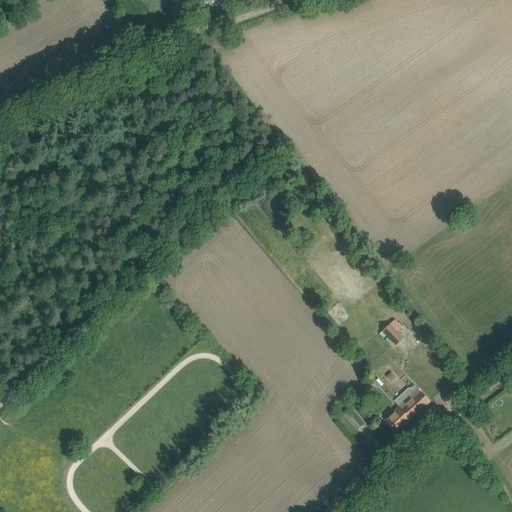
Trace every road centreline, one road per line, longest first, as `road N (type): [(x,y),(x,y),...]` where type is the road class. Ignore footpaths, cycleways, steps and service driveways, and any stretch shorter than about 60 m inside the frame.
road 1 (track): [(203,30),(0,113)]
road 2 (unclassified): [(350,511),(511,368)]
